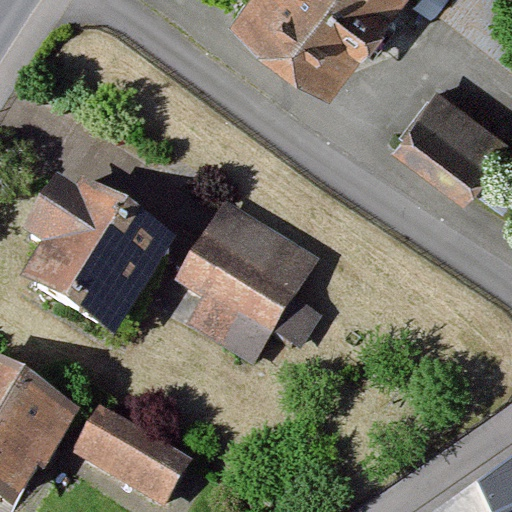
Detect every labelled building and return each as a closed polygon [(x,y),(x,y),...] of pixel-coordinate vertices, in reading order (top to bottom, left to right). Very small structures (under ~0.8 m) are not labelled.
[(387,0),(251,0),(340,65),(387,0)] [(420,101),(387,148),(459,199),(492,152),(420,101)] [(121,346),(183,248),(94,192),(88,202),(68,190),(35,242),(53,253),(31,289),(121,346)] [(285,242),(234,212),(190,286),(282,340),(304,303),(263,280),(285,242)] [(84,424),(0,378),(0,503),(14,511),(48,449),(65,459),(84,424)] [(189,463),(116,422),(93,462),(166,504),(189,463)] [(511,511),(511,475),(483,496),(489,511),(511,511)]
